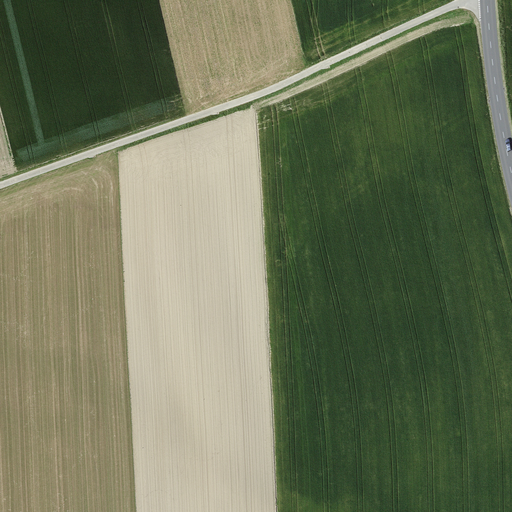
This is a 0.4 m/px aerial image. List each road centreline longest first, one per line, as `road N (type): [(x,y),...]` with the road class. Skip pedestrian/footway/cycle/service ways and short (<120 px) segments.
road 1 (track): [(0,184),(263,92),(472,0)]
road 2 (secondary): [(511,175),(488,0)]
